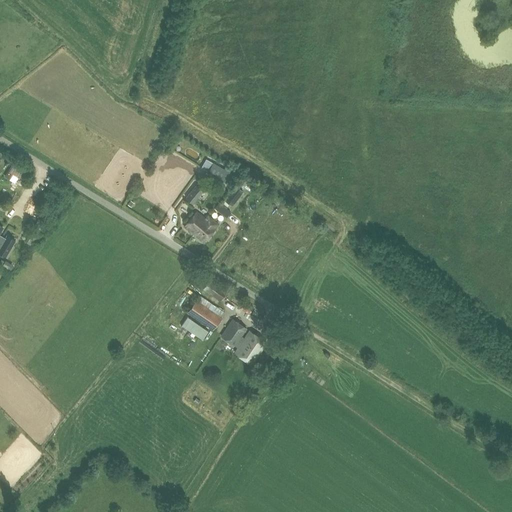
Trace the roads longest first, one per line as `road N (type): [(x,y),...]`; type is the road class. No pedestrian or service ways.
road 1 (track): [(511,459),(297,323),(177,511)]
road 2 (unclassified): [(297,323),(0,141)]
